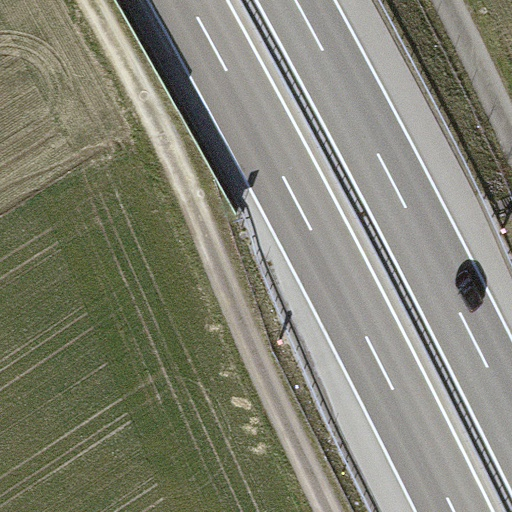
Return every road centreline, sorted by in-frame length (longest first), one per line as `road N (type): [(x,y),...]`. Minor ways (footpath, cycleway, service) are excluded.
road 1 (trunk): [(190,0),(456,511)]
road 2 (track): [(334,511),(158,116),(93,0)]
road 3 (trunk): [(511,411),(297,0)]
road 4 (track): [(511,132),(449,0)]
